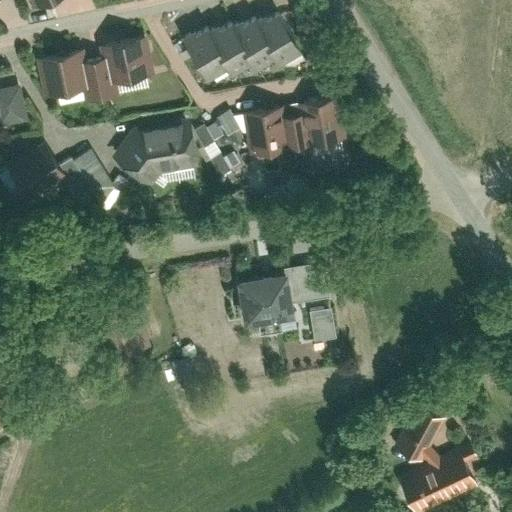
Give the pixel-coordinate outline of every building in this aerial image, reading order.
[(287,7),(265,19),(283,52),(287,59),(310,47),(287,7)] [(261,12),(239,25),(257,57),(261,65),(283,52),(265,19),(261,12)] [(234,17),(212,29),(231,63),(234,69),(257,57),(239,25),(234,17)] [(208,23),(186,35),(208,75),(231,63),(212,29),(208,23)] [(147,34),(101,42),(108,78),(153,70),(147,34)] [(85,45),(38,54),(45,93),(92,85),(85,45)] [(342,92),(300,100),(307,143),(350,136),(342,92)] [(289,146),(282,104),(233,113),(236,131),(248,130),(252,153),(289,146)] [(193,116),(136,126),(115,155),(145,176),(149,170),(201,161),(193,116)] [(70,175),(47,139),(8,163),(30,199),(70,175)] [(298,315),(292,270),(241,277),(245,300),(248,322),(298,315)] [(135,359),(114,298),(61,316),(81,377),(135,359)] [(314,306),(316,336),(339,335),(337,305),(314,306)] [(0,379),(0,410),(9,407),(0,379)] [(429,456),(450,416),(416,399),(395,439),(429,456)] [(464,441),(398,471),(413,505),(479,476),(464,441)]
